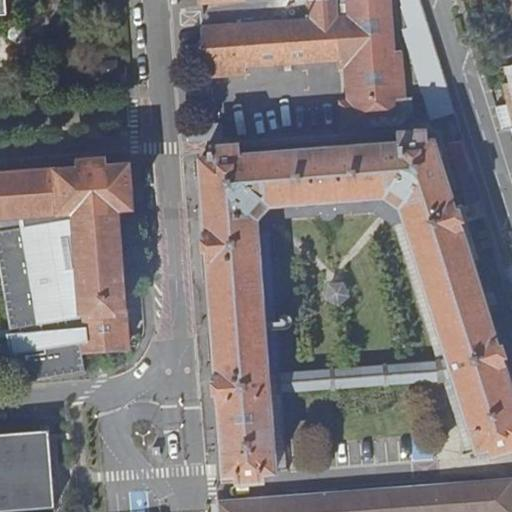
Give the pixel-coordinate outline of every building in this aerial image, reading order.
[(392,50),(387,0),(311,0),(312,18),(203,27),(206,75),(242,72),(242,64),(336,57),(337,64),(343,64),(346,100),(339,100),(342,129),(401,122),(412,113),(409,91),(403,92),(400,50),(392,50)] [(400,0),(434,116),(456,109),(424,0),(400,0)] [(495,108),(502,129),(511,127),(511,126),(511,65),(505,67),(509,84),(511,97),(511,103),(506,105),(495,108)] [(502,86),(506,105),(511,103),(511,97),(509,84),(502,86)] [(447,141),(463,186),(476,181),(456,118),(446,120),(447,141)] [(401,207),(477,449),(489,445),(492,452),(511,445),(511,393),(502,362),(504,360),(496,338),(495,338),(460,226),(461,225),(455,203),(453,203),(433,140),(425,140),(424,130),(398,132),(398,142),(238,155),(237,144),(211,146),(211,149),(207,150),(207,158),(200,159),(201,179),(195,180),(195,191),(202,191),(206,231),(203,232),(205,255),(207,255),(216,373),(215,374),(216,398),(218,398),(224,473),(235,472),(236,479),(261,478),(261,470),(273,470),(255,218),(267,204),(383,194),(401,207)] [(0,215),(23,214),(24,225),(8,225),(8,227),(1,228),(23,372),(76,364),(73,339),(83,339),(85,348),(127,345),(116,207),(131,205),(128,163),(105,164),(104,157),(77,158),(78,167),(0,172),(0,215)] [(482,197),(476,181),(463,186),(469,202),(482,197)] [(464,453),(477,449),(401,207),(383,194),(267,204),(255,218),(273,470),(286,469),(268,227),(278,215),(377,208),(391,217),(464,453)] [(0,228),(1,228),(8,227),(8,225),(24,225),(23,214),(0,215),(0,228)] [(87,370),(85,348),(83,339),(73,339),(76,364),(23,372),(1,228),(0,228),(0,266),(1,272),(10,333),(17,381),(87,370)] [(0,511),(54,508),(48,430),(0,433),(0,511)] [(218,511),(511,511),(511,484),(511,479),(218,501),(218,511)]
